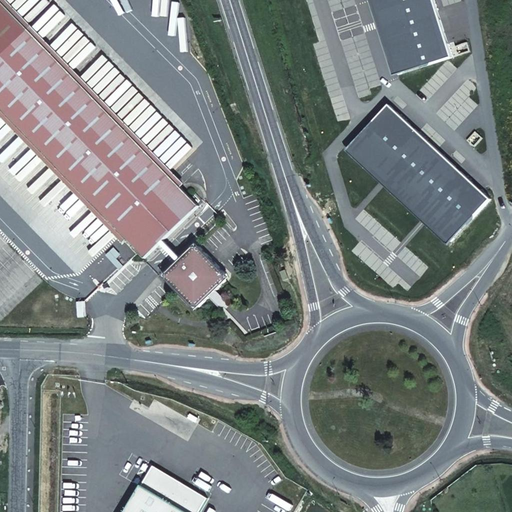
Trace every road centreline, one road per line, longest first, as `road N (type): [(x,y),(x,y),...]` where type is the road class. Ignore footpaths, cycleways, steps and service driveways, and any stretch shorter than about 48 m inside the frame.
road 1 (residential): [(471,0),(511,226)]
road 2 (primary): [(289,189),(230,0)]
road 3 (unclassified): [(23,350),(111,351),(193,366)]
road 4 (primary): [(289,189),(314,349)]
road 5 (residential): [(19,511),(23,350)]
road 6 (unknown): [(236,313),(255,306),(266,289),(223,181)]
road 7 (primary): [(377,315),(345,290),(289,189)]
